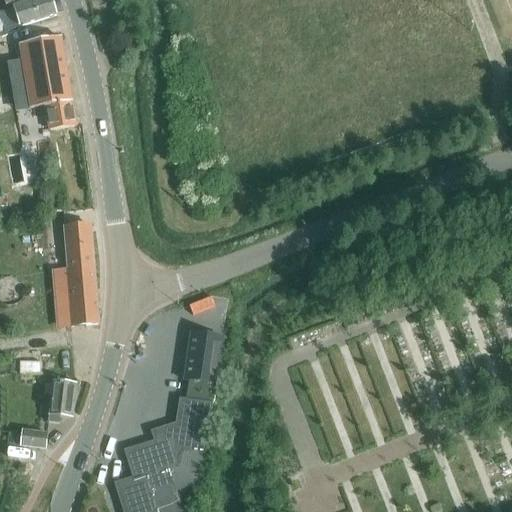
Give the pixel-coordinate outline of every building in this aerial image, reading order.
[(42,0),(13,9),(0,13),(0,19),(4,33),(20,29),(56,18),(50,0),(42,0)] [(30,111),(31,110),(45,108),(49,132),(76,129),(61,40),(19,47),(30,111)] [(42,214),(62,213),(60,190),(41,192),(42,214)] [(57,272),(51,272),(55,330),(70,329),(98,326),(89,227),(64,229),(68,271),(57,272)] [(120,486),(117,492),(123,511),(181,511),(176,492),(200,484),(212,406),(212,405),(215,389),(222,340),(191,336),(184,383),(188,383),(188,384),(185,402),(181,401),(177,428),(153,435),(156,445),(129,453),(127,459),(134,482),(120,486)] [(41,364),(20,364),(20,375),(41,375),(41,364)] [(53,385),(49,416),(48,425),(59,426),(60,417),(72,418),(75,388),(53,385)] [(22,433),(22,435),(9,434),(8,445),(21,447),(21,449),(45,451),(47,435),(22,433)]
